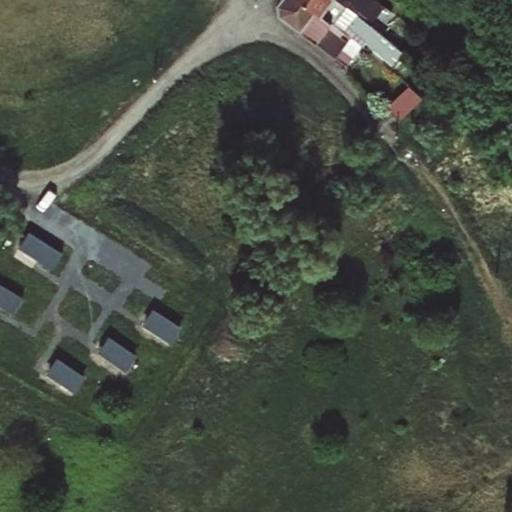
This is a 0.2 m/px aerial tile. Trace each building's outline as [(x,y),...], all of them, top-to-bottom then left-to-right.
[(347,35),(339,29),(302,0),(275,0),(276,12),(343,62),(350,53),(341,46),(347,35)] [(302,0),(339,29),(343,25),(391,61),(400,49),(354,12),(338,0),(302,0)] [(377,0),(338,0),(354,12),(362,2),(379,15),(386,6),(377,0)] [(350,53),(357,43),(349,36),(347,35),(341,46),(350,53)] [(424,97),(410,86),(392,104),(405,116),(424,97)]
